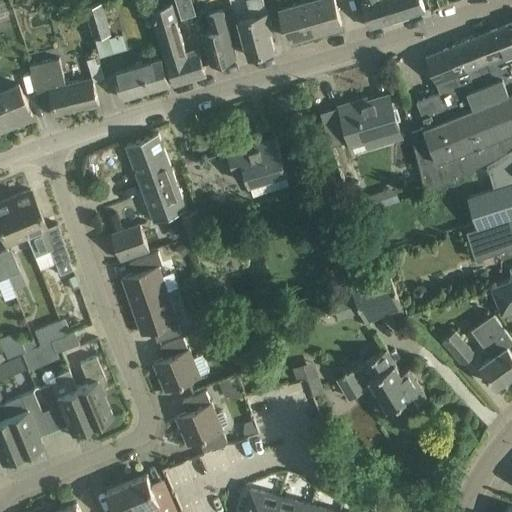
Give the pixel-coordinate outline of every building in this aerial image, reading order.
[(191,0),(176,0),(182,17),(195,13),(191,0)] [(263,0),(246,0),(251,17),(239,21),(249,56),(274,49),(269,30),(273,29),(268,11),(266,12),(263,0)] [(306,0),(295,3),(293,0),(278,0),(280,7),(289,38),(318,30),(307,0),(306,0)] [(307,0),(318,30),(341,24),(334,0),(307,0)] [(363,0),(364,1),(361,1),(370,27),(425,10),(422,0),(363,0)] [(102,1),(85,5),(94,38),(110,34),(102,1)] [(186,53),(171,4),(152,10),(174,84),(205,74),(198,50),(186,53)] [(203,33),(206,45),(212,64),(215,63),(217,64),(222,63),(224,61),(235,57),(230,40),(231,39),(228,26),(226,26),(222,10),(209,14),(213,30),(203,33)] [(511,22),(490,31),(496,46),(498,46),(501,55),(487,60),(491,71),(486,73),(486,76),(491,81),(504,76),(506,79),(511,77),(510,72),(511,71),(511,22)] [(496,46),(490,31),(426,56),(436,82),(438,81),(442,91),(433,94),(437,103),(464,92),(461,83),(486,73),(491,71),(487,60),(501,55),(498,46),(496,46)] [(30,64),(37,92),(49,89),(56,115),(58,115),(61,116),(68,115),(70,112),(99,105),(94,85),(92,77),(65,84),(59,61),(58,58),(30,64)] [(169,85),(161,58),(115,72),(123,99),(169,85)] [(511,71),(510,72),(511,77),(506,79),(504,76),(491,81),(486,76),(486,73),(461,83),(464,92),(437,103),(433,94),(417,101),(427,125),(412,131),(428,190),(506,152),(505,151),(511,145),(511,71)] [(0,130),(11,126),(10,123),(30,115),(31,118),(32,117),(18,83),(0,90),(0,130)] [(400,95),(394,97),(397,106),(403,104),(400,95)] [(402,137),(389,96),(358,105),(357,102),(340,107),(343,118),(341,119),(349,147),(366,142),(368,147),(402,137)] [(336,108),(321,112),(331,145),(346,141),(336,108)] [(144,191),(175,180),(157,134),(127,145),(144,191)] [(287,173),(276,137),(275,137),(276,141),(240,152),(239,148),(227,152),(234,174),(245,171),(253,196),(290,185),(286,173),(287,173)] [(511,149),(487,164),(495,187),(468,196),(473,210),(474,215),(511,203),(511,149)] [(185,208),(175,180),(144,191),(154,219),(185,208)] [(30,189),(10,198),(26,237),(27,237),(34,256),(50,249),(60,273),(72,268),(68,259),(69,259),(57,222),(46,227),(30,189)] [(387,189),(366,196),(370,208),(392,201),(387,189)] [(26,237),(10,198),(0,201),(0,231),(6,245),(26,237)] [(511,203),(474,215),(473,210),(462,214),(467,230),(466,230),(476,259),(511,247),(511,203)] [(185,227),(189,241),(207,235),(203,221),(185,227)] [(149,250),(140,223),(111,233),(121,260),(149,250)] [(183,257),(193,249),(186,239),(175,247),(183,257)] [(25,283),(11,248),(0,251),(0,253),(9,276),(14,288),(25,283)] [(132,305),(168,293),(158,265),(162,263),(158,252),(130,261),(134,273),(122,277),(132,305)] [(0,279),(9,276),(0,253),(0,279)] [(404,306),(391,273),(352,288),(365,322),(404,306)] [(511,276),(491,284),(502,312),(511,308),(511,276)] [(157,341),(181,333),(177,321),(178,321),(168,293),(132,305),(142,333),(153,329),(157,341)] [(199,310),(205,325),(218,320),(213,305),(199,310)] [(511,342),(511,337),(495,313),(474,328),(494,355),(481,364),(496,385),(511,374),(511,352),(507,346),(511,342)] [(65,333),(60,319),(34,330),(39,343),(53,338),(65,333)] [(210,345),(224,339),(219,324),(204,330),(210,345)] [(454,330),(452,327),(441,337),(463,363),(475,353),(455,329),(454,330)] [(21,352),(36,345),(32,335),(20,339),(17,330),(0,336),(0,341),(7,357),(21,352)] [(79,343),(74,331),(53,338),(59,351),(79,343)] [(184,382),(200,375),(208,371),(202,356),(194,359),(189,347),(188,348),(183,336),(160,346),(165,357),(154,362),(165,390),(184,382)] [(36,345),(21,352),(28,370),(58,358),(55,352),(51,340),(36,345)] [(408,407),(426,396),(409,368),(401,372),(387,349),(361,365),(362,366),(355,370),(353,368),(337,377),(349,397),(365,388),(364,387),(372,382),(387,408),(403,399),(408,407)] [(20,354),(5,360),(11,374),(25,368),(20,354)] [(107,381),(96,355),(79,362),(88,382),(76,387),(92,424),(112,415),(101,388),(104,387),(106,384),(107,381)] [(69,363),(49,372),(53,381),(73,373),(69,363)] [(72,375),(66,377),(52,382),(40,387),(50,411),(60,406),(71,432),(92,424),(76,387),(72,375)] [(241,391),(235,377),(220,383),(226,398),(241,391)] [(32,390),(1,403),(22,453),(42,444),(32,418),(33,417),(42,414),(32,390)] [(216,412),(211,401),(211,402),(206,390),(183,400),(187,412),(176,416),(188,444),(205,437),(210,450),(229,443),(222,426),(228,424),(222,410),(216,412)] [(22,453),(1,403),(0,403),(0,457),(1,461),(22,453)] [(33,417),(39,431),(65,421),(60,406),(50,411),(33,417)] [(147,474),(127,483),(139,511),(176,511),(170,496),(165,483),(154,488),(147,474)] [(115,511),(139,511),(127,483),(106,491),(115,511)] [(245,511),(337,511),(317,506),(316,509),(281,500),(251,492),(249,498),(245,511)]
